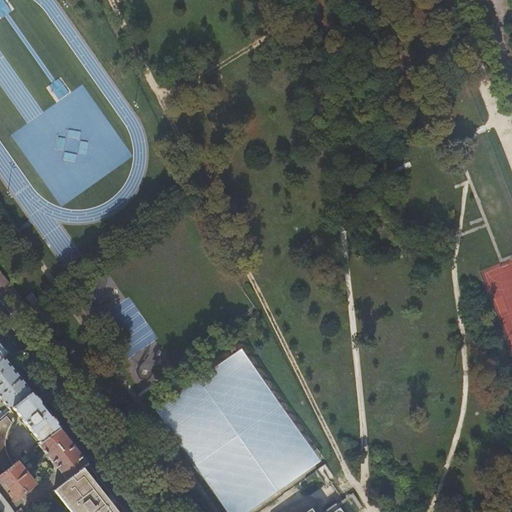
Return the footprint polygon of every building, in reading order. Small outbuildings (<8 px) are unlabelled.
[(0,0),(0,17),(13,10),(6,0),(0,0)] [(132,159),(84,83),(69,93),(60,78),(46,87),(56,103),(42,112),(32,97),(17,107),(28,123),(12,133),(58,206),(132,159)] [(12,161),(11,161),(0,144),(0,177),(3,182),(19,171),(12,161)] [(152,362),(163,352),(154,342),(145,350),(151,357),(143,364),(151,372),(157,367),(152,362)] [(232,511),(320,455),(246,343),(158,400),(232,511)] [(31,393),(3,358),(0,360),(0,398),(8,408),(2,413),(1,412),(0,412),(0,418),(5,414),(9,411),(12,408),(31,393)] [(139,359),(133,360),(135,376),(142,374),(139,359)] [(60,429),(31,393),(12,408),(41,444),(60,429)] [(17,421),(9,411),(5,414),(6,417),(0,421),(0,465),(1,468),(5,473),(16,464),(14,462),(12,460),(11,457),(9,454),(8,451),(7,447),(7,444),(7,440),(7,437),(8,434),(10,431),(11,428),(12,425),(14,423),(17,421)] [(114,418),(143,455),(150,449),(145,442),(142,444),(118,415),(114,418)] [(87,464),(60,429),(41,444),(39,446),(66,481),(80,470),(82,468),(87,464)] [(17,463),(16,464),(5,473),(0,475),(0,482),(2,486),(4,484),(11,492),(9,494),(14,501),(35,485),(17,463)] [(116,511),(82,468),(80,470),(113,511),(116,511)] [(113,511),(80,470),(66,481),(57,488),(75,511),(113,511)] [(75,511),(57,488),(54,491),(70,511),(75,511)] [(13,511),(0,494),(0,511),(13,511)] [(342,511),(337,503),(324,511),(312,511),(310,509),(306,511),(342,511)]
